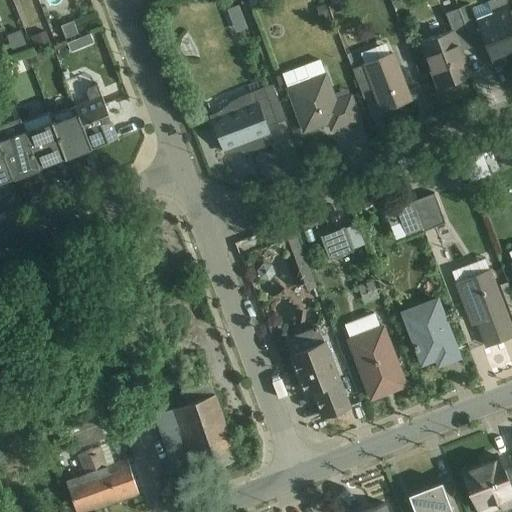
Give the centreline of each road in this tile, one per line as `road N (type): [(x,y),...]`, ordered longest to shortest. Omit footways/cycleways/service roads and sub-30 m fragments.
road 1 (residential): [(205,226),(511,108)]
road 2 (residential): [(308,474),(205,226)]
road 3 (residential): [(308,474),(511,398)]
road 4 (residential): [(180,168),(0,230)]
road 5 (residential): [(180,168),(116,0)]
